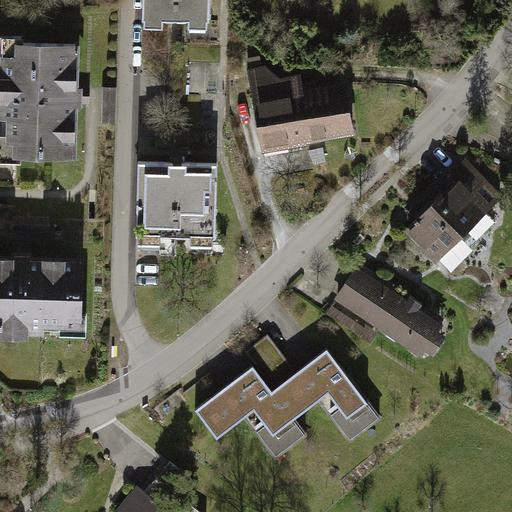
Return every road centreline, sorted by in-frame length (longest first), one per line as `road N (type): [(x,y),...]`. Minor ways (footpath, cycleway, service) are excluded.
road 1 (residential): [(162,372),(299,282),(474,105),(511,49)]
road 2 (residential): [(162,372),(121,297),(128,0)]
road 3 (residential): [(0,430),(41,425),(162,372)]
